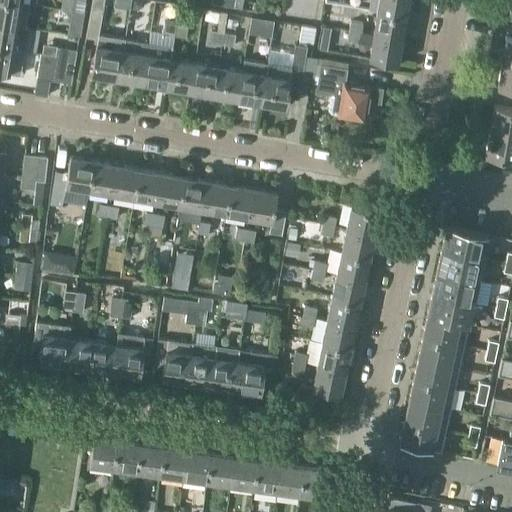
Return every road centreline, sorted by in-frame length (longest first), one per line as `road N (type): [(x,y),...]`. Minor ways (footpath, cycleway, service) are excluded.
road 1 (residential): [(426,179),(0,109)]
road 2 (residential): [(367,446),(0,393)]
road 3 (residential): [(367,446),(426,179)]
road 4 (residential): [(426,179),(467,0)]
road 5 (residential): [(511,480),(367,446)]
